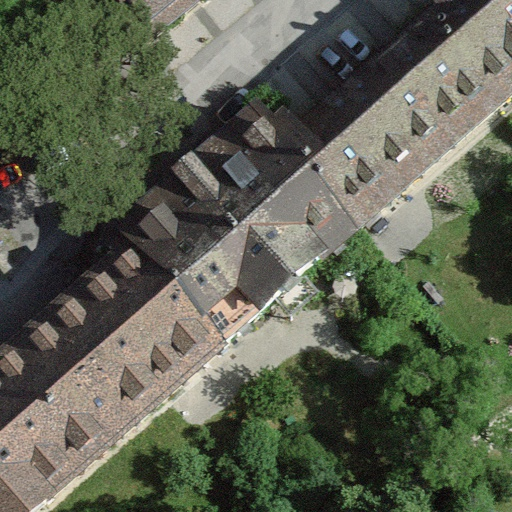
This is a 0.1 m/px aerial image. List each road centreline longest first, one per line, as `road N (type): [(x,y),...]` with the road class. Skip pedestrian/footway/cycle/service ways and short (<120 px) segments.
road 1 (residential): [(300,0),(23,231)]
road 2 (track): [(511,425),(368,511)]
